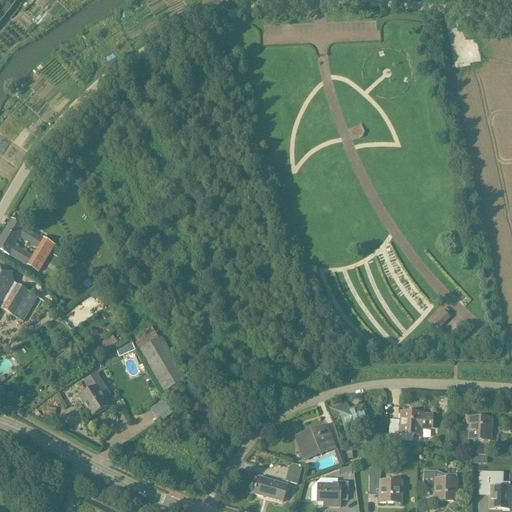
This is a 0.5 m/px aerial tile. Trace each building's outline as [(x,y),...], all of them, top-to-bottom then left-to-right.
[(23,265),(28,256),(15,248),(20,239),(38,250),(27,268),(38,274),(54,246),(43,240),(43,241),(24,229),(11,221),(0,238),(0,252),(8,257),(8,256),(23,265)] [(0,309),(13,317),(23,323),(38,298),(0,275),(0,309)] [(101,295),(96,299),(103,309),(108,305),(101,295)] [(439,330),(450,318),(445,313),(433,324),(439,330)] [(187,380),(162,338),(158,340),(152,329),(143,335),(146,339),(139,343),(135,345),(139,352),(164,394),(165,393),(171,404),(173,403),(175,406),(178,404),(176,401),(183,397),(176,387),(187,380)] [(120,357),(135,351),(132,345),(117,351),(120,357)] [(106,417),(111,414),(107,408),(108,407),(105,401),(111,397),(97,375),(88,381),(84,383),(90,393),(80,399),(92,417),(102,411),(106,417)] [(163,400),(150,409),(159,422),(172,413),(163,400)] [(216,430),(215,429),(223,423),(211,406),(209,402),(205,405),(204,405),(196,410),(198,415),(196,416),(208,433),(209,435),(216,430)] [(350,411),(348,403),(330,409),(330,410),(332,417),(333,420),(341,417),(346,432),(369,424),(363,406),(350,411)] [(413,442),(413,436),(422,436),(422,431),(433,432),(434,416),(423,415),(423,414),(401,413),(400,422),(390,421),(389,427),(389,441),(400,442),(413,442)] [(459,433),(458,447),(469,448),(469,441),(491,442),(492,420),(470,419),(469,434),(459,433)] [(296,438),(305,461),(335,450),(326,427),(296,438)] [(335,453),(341,467),(346,465),(341,451),(335,453)] [(297,486),(302,470),(290,466),(285,482),(297,486)] [(369,497),(380,497),(379,504),(402,504),(402,483),(381,482),(381,470),(370,470),(369,489),(369,497)] [(457,481),(456,481),(456,476),(443,476),(438,473),(424,473),(424,489),(428,489),(432,494),(435,494),(434,502),(456,502),(457,481)] [(490,495),(489,510),(511,511),(511,489),(498,489),(498,475),(479,475),(479,495),(490,495)] [(259,478),(254,495),(283,503),(288,486),(259,478)] [(349,483),(337,483),(337,486),(318,486),(317,503),(325,503),(325,507),(340,508),(340,504),(340,501),(348,501),(349,483)]
